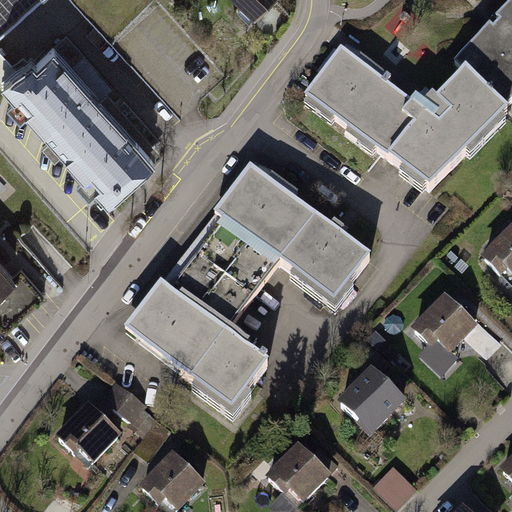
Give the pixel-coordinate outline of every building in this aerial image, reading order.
[(250,0),(266,17),(284,0),(250,0)] [(511,0),(455,66),(461,71),(506,110),(511,103),(511,0)] [(55,49),(9,90),(111,203),(156,162),(55,49)] [(307,95),(383,161),(419,119),(344,53),(307,95)] [(427,200),(506,110),(461,71),(419,119),(383,161),(427,200)] [(253,181),(196,257),(253,301),(277,270),(336,314),(370,269),(253,181)] [(511,227),(480,264),(511,291),(511,227)] [(229,332),(253,301),(196,257),(130,344),(233,423),(275,367),(229,332)] [(0,264),(0,288),(12,278),(0,264)] [(446,295),(412,334),(445,363),(479,324),(446,295)] [(371,373),(337,412),(370,440),(404,401),(371,373)] [(118,385),(96,413),(132,441),(154,413),(118,385)] [(89,409),(58,438),(87,469),(118,439),(89,409)] [(296,448),(262,487),(291,511),(297,511),(329,476),(296,448)] [(172,454),(139,493),(160,511),(179,511),(205,483),(172,454)] [(377,489),(399,511),(420,493),(397,469),(377,489)]
